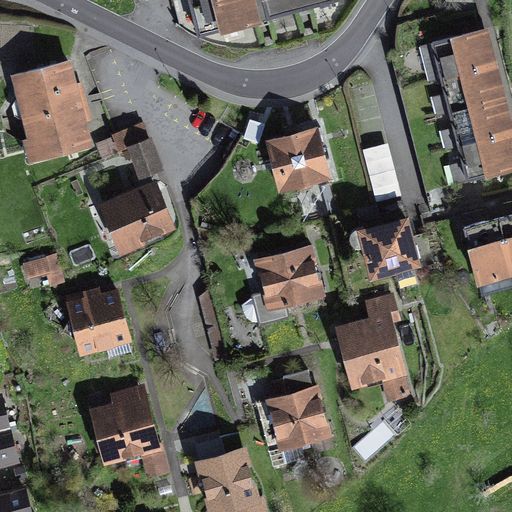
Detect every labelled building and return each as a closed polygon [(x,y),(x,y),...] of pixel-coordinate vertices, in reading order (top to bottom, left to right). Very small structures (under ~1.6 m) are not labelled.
[(189,0),(200,41),(219,36),(220,39),(262,28),(261,25),(352,0),(189,0)] [(511,120),(487,24),(429,39),(466,179),(511,167),(511,120)] [(71,63),(12,78),(29,141),(23,143),(29,166),(94,149),(71,63)] [(149,139),(143,123),(96,144),(102,160),(118,154),(119,156),(123,155),(125,162),(131,160),(139,183),(165,172),(151,137),(149,139)] [(320,123),(267,137),(281,190),(334,176),(320,123)] [(402,192),(387,140),(362,147),(377,199),(402,192)] [(120,260),(178,231),(156,182),(98,207),(120,260)] [(298,192),(304,220),(332,214),(326,186),(298,192)] [(409,207),(357,221),(371,271),(423,257),(409,207)] [(511,211),(500,215),(464,224),(479,280),(511,271),(511,211)] [(312,239),(253,255),(262,287),(251,290),(259,320),(289,312),(287,302),(326,292),(312,239)] [(57,255),(22,265),(27,281),(46,276),(50,288),(65,283),(57,255)] [(100,289),(65,297),(80,359),(133,344),(118,291),(101,296),(100,289)] [(368,310),(335,318),(353,385),(383,377),(388,399),(411,393),(406,374),(408,373),(394,321),(401,319),(393,290),(365,298),(368,310)] [(288,390),(266,397),(281,449),(334,434),(319,381),(314,383),(309,367),(283,375),(288,390)] [(112,405),(89,411),(104,467),(142,458),(148,480),(171,473),(162,443),(159,444),(145,385),(110,395),(112,405)] [(0,470),(20,465),(3,396),(0,396),(0,470)] [(247,448),(195,464),(206,511),(268,511),(265,497),(260,497),(247,448)] [(0,511),(32,511),(26,488),(0,494),(0,511)]
